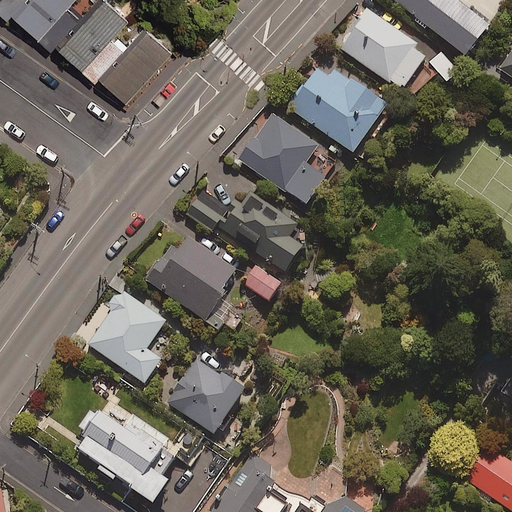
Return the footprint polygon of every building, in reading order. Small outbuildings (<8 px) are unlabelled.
[(0,0),(0,16),(2,18),(7,13),(34,37),(62,5),(66,0),(0,0)] [(113,31),(123,19),(102,0),(92,0),(76,18),(62,5),(34,37),(47,49),(51,44),(78,69),(113,31)] [(456,0),(393,0),(464,56),(491,22),(471,6),(468,9),(456,0)] [(389,81),(401,89),(424,58),(412,49),(414,46),(366,11),(339,48),(387,83),(389,81)] [(113,31),(78,69),(91,80),(95,75),(121,99),(166,50),(140,26),(125,42),(113,31)] [(511,48),(497,70),(511,81),(511,48)] [(458,71),(440,53),(429,64),(446,83),(458,71)] [(385,107),(321,61),(288,108),(351,154),(385,107)] [(306,206),(324,178),(304,165),(317,146),(271,116),(240,163),(306,206)] [(235,199),(228,209),(202,192),(186,216),(212,233),(215,228),(282,274),(301,245),(291,238),(299,225),(250,192),(243,204),(235,199)] [(222,325),(230,331),(242,315),(223,301),(228,295),(222,291),(237,270),(188,235),(177,249),(172,245),(146,281),(217,333),(222,325)] [(279,284),(254,268),(242,286),(267,302),(279,284)] [(165,323),(123,294),(116,294),(111,299),(108,305),(109,310),(86,344),(143,384),(160,359),(146,350),(165,323)] [(242,390),(195,360),(166,405),(213,435),(242,390)] [(114,478),(128,488),(125,494),(148,510),(168,482),(161,478),(174,459),(106,411),(104,414),(98,410),(93,417),(87,413),(74,430),(86,439),(77,452),(97,466),(93,472),(110,484),(114,478)] [(511,511),(511,465),(484,446),(462,478),(511,511)] [(274,493),(278,488),(250,468),(221,509),(216,506),(211,511),(283,511),(289,504),(274,493)] [(364,511),(344,498),(325,506),(321,511),(307,511),(299,506),(294,511),(364,511)]
